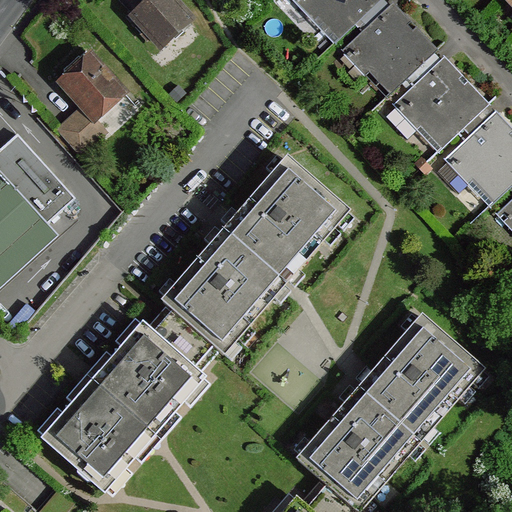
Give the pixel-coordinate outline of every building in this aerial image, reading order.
[(179,0),(152,0),(133,18),(162,49),(196,18),(179,0)] [(297,0),(339,44),(384,0),(297,0)] [(389,98),(440,50),(397,4),(346,52),(389,98)] [(128,94),(93,54),(61,82),(85,110),(63,130),(85,155),(109,133),(98,120),(122,99),(128,94)] [(443,151),(493,104),(449,58),(399,105),(443,151)] [(495,207),(511,190),(511,124),(500,112),(450,161),(495,207)] [(20,136),(0,153),(0,171),(50,222),(79,199),(20,136)] [(146,324),(44,440),(106,495),(207,380),(196,370),(216,347),(227,357),(354,212),(292,158),(165,302),(177,312),(157,334),(146,324)] [(301,499),(289,511),(366,511),(490,371),(427,316),(301,460),(331,486),(311,508),(301,499)]
